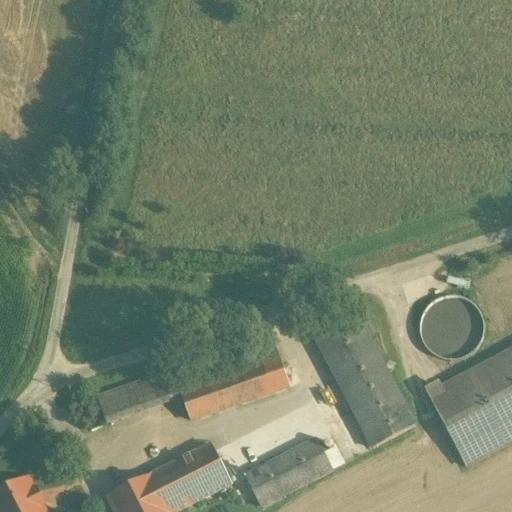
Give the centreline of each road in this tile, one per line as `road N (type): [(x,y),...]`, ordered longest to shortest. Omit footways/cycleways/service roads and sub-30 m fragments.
road 1 (unclassified): [(33,371),(95,370),(511,233)]
road 2 (unclassified): [(33,371),(55,331),(114,0)]
